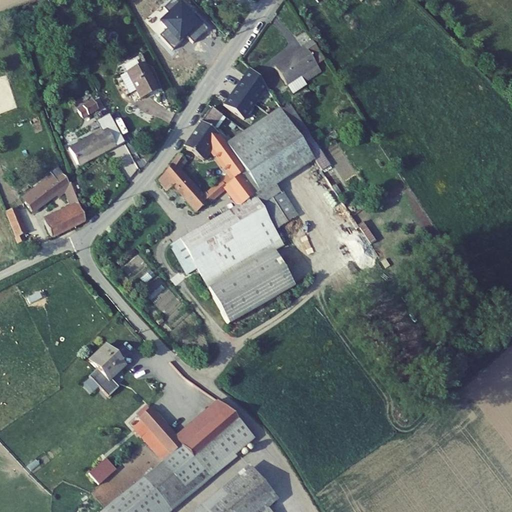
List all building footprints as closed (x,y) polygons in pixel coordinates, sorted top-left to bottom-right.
[(318,0),(317,1),(330,17),(338,10),(328,0),(318,0)] [(328,0),(338,10),(350,0),(328,0)] [(364,0),(368,0),(373,5),(375,3),(380,9),(386,3),(383,0),(364,0)] [(291,39),(260,60),(277,88),(292,79),(290,74),(306,64),(291,39)] [(120,87),(125,97),(142,87),(129,60),(103,74),(112,91),(120,87)] [(246,79),(237,69),(222,88),(243,103),(254,88),(246,79)] [(254,88),(258,85),(249,76),(246,79),(254,88)] [(222,88),(211,105),(231,119),(243,103),(222,88)] [(71,111),(73,114),(83,109),(74,91),(61,98),(65,106),(62,108),(65,114),(71,111)] [(288,100),(277,107),(312,158),(322,150),(288,100)] [(243,187),(251,196),(255,204),(275,189),(312,158),(277,107),(238,141),(243,146),(234,155),(235,157),(232,159),(244,173),(251,180),(243,187)] [(210,115),(200,127),(208,133),(218,121),(210,115)] [(53,147),(64,164),(100,145),(99,143),(108,138),(96,116),(87,120),(91,126),(53,147)] [(200,127),(182,151),(197,165),(206,154),(224,177),(231,185),(223,192),(233,203),(237,209),(251,196),(243,187),(237,178),(244,173),(232,159),(235,157),(234,155),(243,146),(238,141),(227,151),(218,140),(208,133),(200,127)] [(32,137),(40,156),(49,153),(41,133),(32,137)] [(177,157),(156,185),(166,194),(170,189),(193,213),(201,206),(205,210),(223,192),(217,184),(199,202),(175,176),(184,165),(177,157)] [(11,203),(20,213),(49,188),(56,203),(66,197),(62,188),(48,171),(42,177),(38,173),(22,187),(26,191),(11,203)] [(237,178),(243,187),(251,180),(244,173),(237,178)] [(224,177),(217,184),(223,192),(231,185),(224,177)] [(275,189),(255,204),(265,216),(275,228),(294,212),(275,189)] [(233,203),(196,235),(220,264),(249,241),(243,234),(265,216),(255,204),(251,196),(237,209),(233,203)] [(32,229),(37,238),(74,219),(68,202),(37,217),(41,225),(32,229)] [(0,230),(5,242),(14,239),(0,204),(0,230)] [(196,235),(172,254),(186,273),(195,266),(215,291),(273,245),(282,237),(275,228),(265,216),(243,234),(249,241),(220,264),(196,235)] [(28,222),(32,229),(41,225),(37,217),(28,222)] [(273,245),(215,291),(240,324),(298,274),(273,245)] [(163,310),(177,297),(151,270),(143,277),(147,281),(141,287),(163,310)] [(95,348),(78,363),(86,372),(83,375),(98,399),(105,392),(97,384),(114,369),(95,348)] [(98,399),(83,375),(78,379),(96,400),(98,399)] [(204,401),(195,409),(203,418),(214,409),(204,401)] [(139,413),(122,429),(153,464),(171,449),(183,463),(226,423),(219,412),(214,409),(203,418),(195,409),(185,418),(190,423),(166,443),(139,413)] [(153,464),(133,482),(156,507),(216,453),(237,433),(226,423),(183,463),(171,449),(153,464)] [(222,459),(243,439),(237,433),(216,453),(222,459)] [(87,474),(97,487),(116,472),(106,459),(87,474)] [(259,511),(257,510),(266,501),(238,469),(191,511),(259,511)] [(92,511),(150,511),(156,507),(133,482),(130,478),(92,511)]
